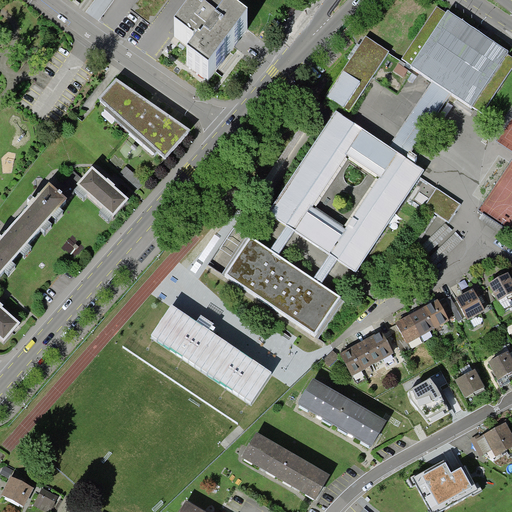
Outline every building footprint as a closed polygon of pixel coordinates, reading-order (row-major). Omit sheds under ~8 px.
[(138,0),(131,10),(150,25),(169,0),(138,0)] [(236,44),(248,27),(228,13),(236,2),(232,0),(202,0),(176,37),(196,52),(188,63),(210,79),(236,44)] [(401,60),(432,82),(388,148),(407,160),(451,94),(483,114),(511,70),(511,58),(508,55),(509,53),(448,12),(447,14),(436,7),(401,60)] [(350,111),(388,53),(365,38),(352,60),(327,97),(350,111)] [(167,161),(191,133),(117,80),(98,102),(167,161)] [(315,337),(341,299),(321,285),(337,261),(357,274),(425,172),(407,160),(388,148),(336,112),(268,215),(287,227),(271,251),(251,239),(225,277),(315,337)] [(472,192),(499,209),(511,187),(511,114),(503,129),(509,132),(472,192)] [(126,167),(120,175),(137,190),(144,183),(126,167)] [(113,217),(126,203),(109,188),(93,173),(80,188),(113,217)] [(64,202),(49,189),(32,209),(17,226),(32,239),(64,202)] [(424,209),(446,225),(460,206),(437,190),(424,209)] [(0,275),(32,239),(17,226),(0,245),(0,275)] [(448,228),(433,233),(440,251),(434,253),(436,257),(465,246),(459,232),(451,235),(448,228)] [(499,300),(511,292),(511,277),(508,271),(489,281),(499,300)] [(478,295),(474,288),(456,298),(468,320),(486,310),(478,295)] [(449,322),(438,301),(427,307),(419,311),(406,318),(396,323),(407,344),(449,322)] [(0,337),(4,341),(18,325),(0,309),(0,337)] [(395,354),(382,331),(374,335),(366,339),(354,346),(347,351),(340,354),(353,376),(395,354)] [(498,375),(511,367),(511,355),(508,348),(489,359),(498,375)] [(334,351),(324,361),(330,366),(339,357),(334,351)] [(465,393),(484,382),(476,366),(456,377),(465,393)] [(436,386),(430,378),(408,392),(412,400),(429,424),(449,412),(436,386)] [(334,428),(349,401),(312,380),(297,407),(334,428)] [(371,449),(386,422),(349,401),(334,428),(371,449)] [(511,443),(511,431),(505,420),(483,432),(495,453),(511,443)] [(278,479),(292,455),(255,434),(241,458),(278,479)] [(315,500),(329,475),(292,455),(278,479),(315,500)] [(465,466),(452,473),(445,460),(413,478),(431,511),(435,511),(478,490),(465,466)] [(23,508),(33,489),(11,478),(9,483),(0,478),(0,498),(2,499),(3,497),(23,508)] [(48,510),(57,495),(43,487),(34,503),(48,510)] [(201,511),(186,503),(181,511),(201,511)]
